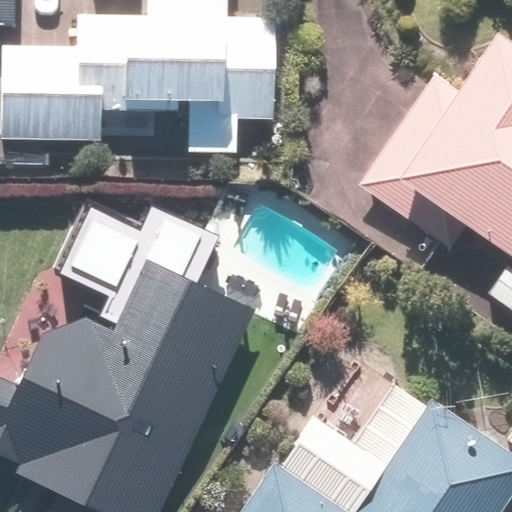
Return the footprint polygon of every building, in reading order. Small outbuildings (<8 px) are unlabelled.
[(0,47),(0,67),(2,137),(106,140),(107,110),(195,113),(194,150),(241,152),(242,117),(278,118),(282,18),(236,17),(236,0),(157,0),(158,12),(86,14),(87,45),(0,47)] [(468,222),(511,252),(511,34),(508,31),(465,95),(440,77),(366,186),(453,244),(468,222)] [(165,511),(257,309),(162,259),(173,237),(118,219),(85,278),(27,297),(0,356),(0,447),(27,460),(23,469),(66,488),(55,511),(165,511)] [(511,269),(508,267),(491,293),(511,306),(511,269)] [(502,511),(511,497),(511,444),(438,396),(433,404),(391,377),(388,383),(350,358),(248,511),(502,511)]
